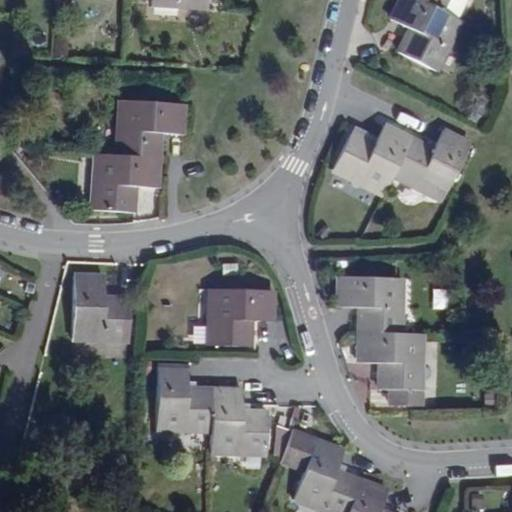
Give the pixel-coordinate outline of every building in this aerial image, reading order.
[(398,0),(389,19),(409,29),(397,53),(435,72),(460,22),(457,20),(467,0),(398,0)] [(182,135),(184,105),(121,101),(118,156),(95,155),(92,210),(133,212),(134,188),(157,189),(159,134),(182,135)] [(441,201),(469,145),(442,131),(431,152),(381,128),(372,147),(349,135),(331,171),(382,196),(392,177),(441,201)] [(0,159),(10,149),(0,138),(0,159)] [(103,278),(74,277),(72,340),(127,342),(128,300),(102,299),(103,278)] [(402,279),(338,278),(337,307),(358,308),(357,365),(379,365),(378,391),(420,392),(422,336),(400,335),(402,279)] [(428,289),(428,308),(442,308),(442,289),(428,289)] [(272,292),(208,290),(206,346),(249,347),(250,322),(271,322),(272,292)] [(186,368),(156,367),(155,430),(209,431),(208,454),(264,455),(265,414),(241,414),(241,391),(186,390),(186,368)] [(343,452),(314,441),(292,500),(324,511),(379,511),(387,492),(335,472),(343,452)]
